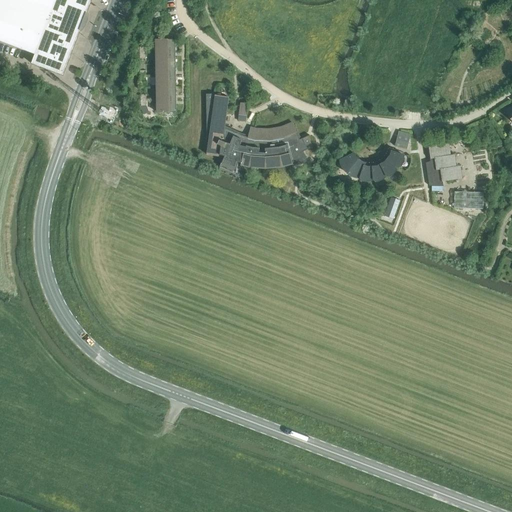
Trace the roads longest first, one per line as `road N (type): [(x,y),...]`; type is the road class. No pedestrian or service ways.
road 1 (tertiary): [(488,511),(135,377),(87,345),(54,300),(41,250),(47,188),(72,119)]
road 2 (residential): [(182,0),(192,29),(314,111),(431,126),(511,96)]
